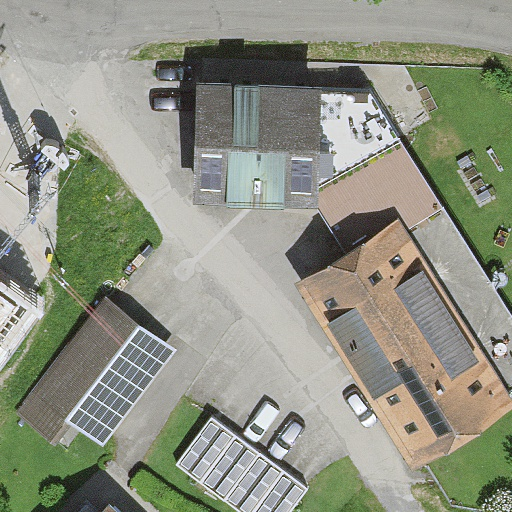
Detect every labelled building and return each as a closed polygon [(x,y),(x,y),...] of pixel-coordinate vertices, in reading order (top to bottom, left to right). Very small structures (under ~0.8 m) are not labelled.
[(315,194),(363,90),(319,89),(320,79),(197,77),(195,191),(315,194)] [(511,381),(511,320),(363,90),(315,194),(346,243),(297,275),(417,459),(511,398),(511,392),(507,385),(511,381)] [(0,367),(1,367),(0,366),(0,333),(27,296),(0,276),(0,367)] [(175,346),(104,295),(18,412),(54,439),(70,417),(104,442),(175,346)] [(239,511),(285,511),(304,488),(214,416),(177,463),(239,511)] [(125,511),(110,496),(92,511),(125,511)]
